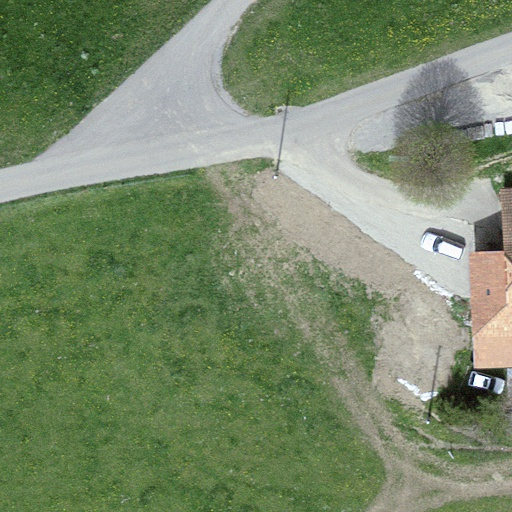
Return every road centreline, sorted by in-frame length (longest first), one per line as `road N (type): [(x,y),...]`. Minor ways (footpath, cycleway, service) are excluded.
road 1 (unclassified): [(511,38),(250,139),(111,157)]
road 2 (unclassified): [(111,157),(194,18),(214,0)]
